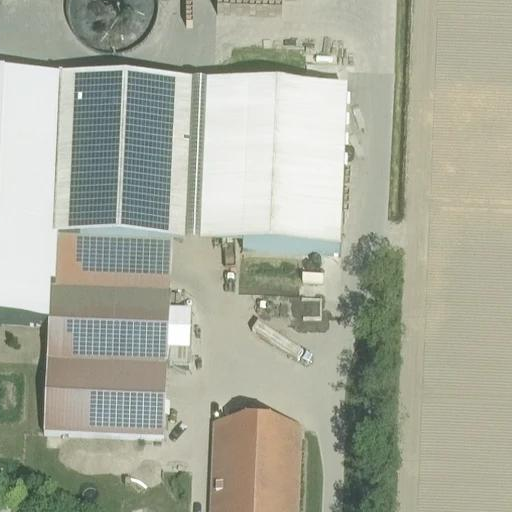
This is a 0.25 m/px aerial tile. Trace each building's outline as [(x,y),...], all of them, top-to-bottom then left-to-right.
[(69,0),(68,7),(68,16),(69,24),(73,32),(78,39),(84,45),(91,50),(99,53),(108,55),(116,55),(125,53),(133,50),(140,45),(146,39),(151,32),(154,24),(156,15),(156,7),(154,0),(69,0)] [(172,0),(172,13),(238,14),(237,0),(172,0)] [(58,86),(0,83),(0,324),(47,327),(49,293),(53,293),(56,245),(51,245),(58,86)] [(346,98),(178,91),(58,86),(51,245),(56,245),(53,293),(49,293),(47,327),(42,438),(163,443),(166,370),(182,371),(184,323),(168,322),(168,319),(178,320),(179,299),(169,299),(171,250),(340,258),(346,98)] [(274,318),(309,319),(309,297),(290,297),(289,302),(275,301),(274,318)] [(209,437),(209,422),(188,422),(187,436),(209,437)] [(296,511),(300,432),(214,429),(210,511),(296,511)]
